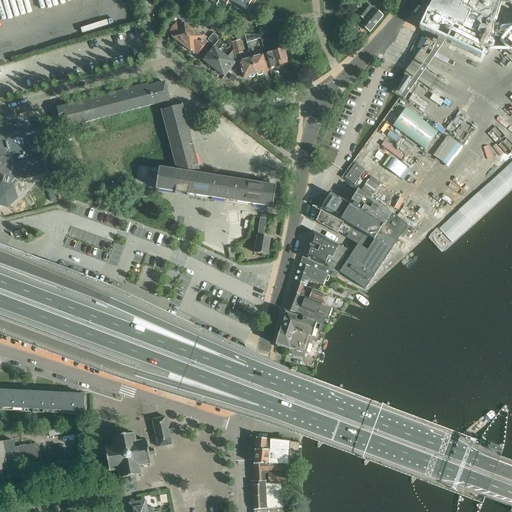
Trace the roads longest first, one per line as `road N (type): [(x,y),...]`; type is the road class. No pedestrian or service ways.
road 1 (unclassified): [(323,100),(301,95),(236,113),(171,63),(0,113)]
road 2 (tertiary): [(244,429),(323,100)]
road 3 (motorway): [(511,471),(244,372)]
road 4 (motorway): [(0,302),(261,400)]
road 5 (motorway): [(0,323),(133,372),(261,400)]
road 6 (motorway): [(244,372),(136,313),(0,257)]
road 7 (motorway): [(261,400),(511,494)]
road 8 (motorway): [(244,372),(0,278)]
road 9 (residential): [(244,429),(0,351)]
road 10 (tertiary): [(323,100),(414,0)]
